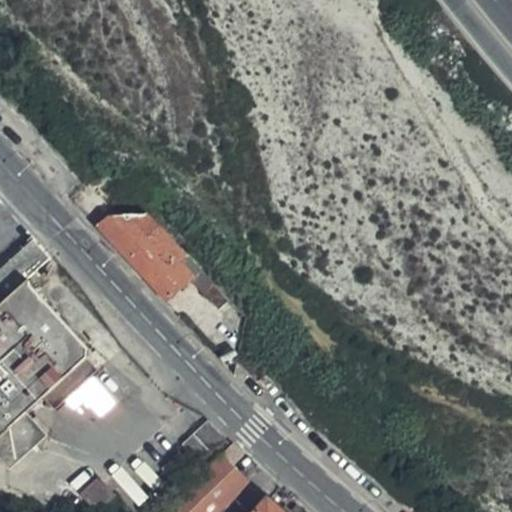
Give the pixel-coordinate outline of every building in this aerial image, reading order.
[(163,302),(195,267),(141,213),(109,220),(90,224),(163,302)] [(0,298),(45,257),(31,242),(0,268),(0,298)] [(48,260),(45,257),(0,298),(0,437),(43,399),(86,360),(90,355),(25,282),(48,260)] [(99,373),(86,360),(43,399),(55,413),(99,373)] [(182,444),(203,467),(228,444),(207,421),(182,444)] [(204,468),(158,509),(161,511),(212,511),(244,482),(230,467),(243,455),(232,445),(204,468)] [(179,488),(199,470),(181,451),(161,469),(179,488)] [(277,511),(265,501),(254,511),(277,511)]
